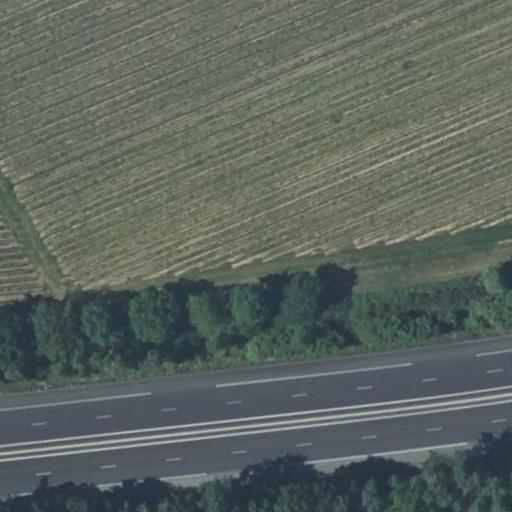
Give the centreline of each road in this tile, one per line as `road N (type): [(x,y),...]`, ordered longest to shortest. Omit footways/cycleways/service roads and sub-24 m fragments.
road 1 (trunk): [(0,495),(351,455),(511,425)]
road 2 (trunk): [(511,373),(0,441)]
